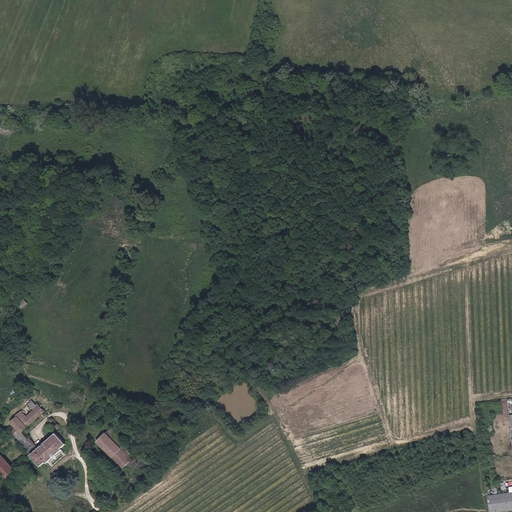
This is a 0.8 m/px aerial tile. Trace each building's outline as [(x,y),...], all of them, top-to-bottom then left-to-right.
[(14,414),(23,423),(43,403),(37,398),(24,410),(21,407),(14,414)] [(11,422),(17,429),(23,423),(14,414),(8,419),(11,422)] [(29,448),(33,445),(17,429),(11,422),(6,426),(29,448)] [(67,439),(56,427),(31,452),(42,463),(67,439)] [(133,454),(110,430),(101,438),(124,462),(133,454)] [(0,449),(0,467),(5,473),(14,465),(0,449)] [(500,496),(501,499),(501,511),(504,511),(511,511),(511,494),(503,495),(500,496)] [(501,511),(501,499),(484,500),(485,511),(501,511)]
